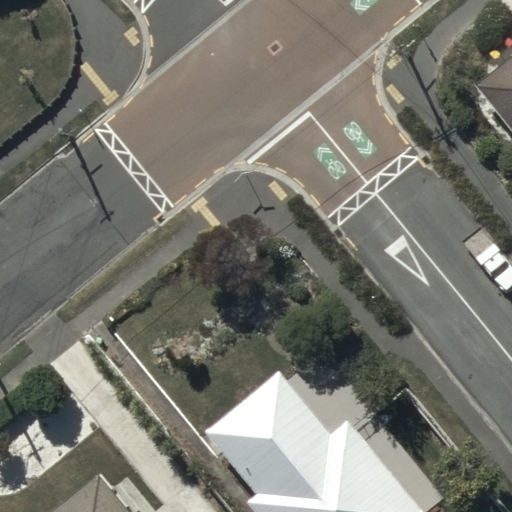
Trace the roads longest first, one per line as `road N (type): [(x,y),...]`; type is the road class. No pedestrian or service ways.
road 1 (residential): [(511,357),(267,58)]
road 2 (residential): [(0,278),(267,58)]
